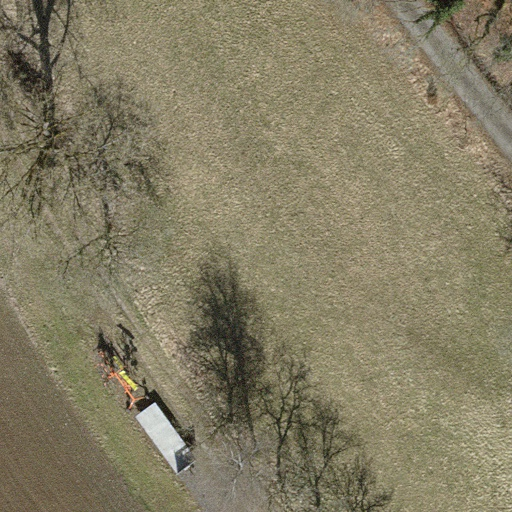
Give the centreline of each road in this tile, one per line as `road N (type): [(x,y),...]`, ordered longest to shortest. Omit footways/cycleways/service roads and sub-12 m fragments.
road 1 (track): [(284,511),(158,323),(0,13)]
road 2 (track): [(511,127),(419,0)]
